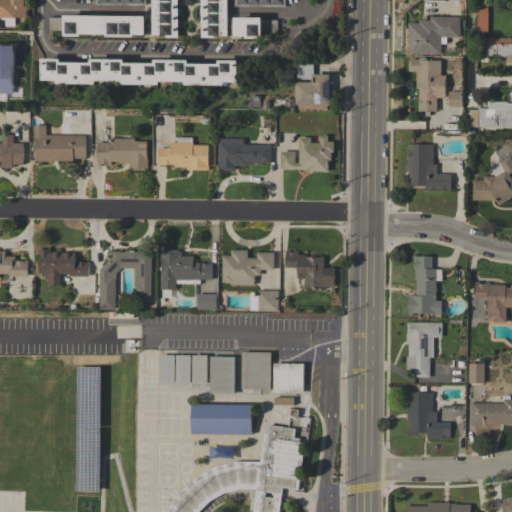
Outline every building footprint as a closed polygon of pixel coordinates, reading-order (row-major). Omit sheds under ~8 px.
[(0,0),(24,0),(24,6),(25,6),(25,17),(14,17),(14,26),(4,26),(4,18),(0,18),(0,0)] [(177,0),(177,37),(164,37),(164,35),(151,35),(151,0),(177,0)] [(200,0),(226,0),(226,35),(213,35),(213,37),(200,37),(200,0)] [(511,63),(505,63),(505,56),(487,56),(487,58),(477,58),(477,2),(487,2),(487,32),(483,32),(483,37),(511,37),(511,63)] [(144,16),(144,34),(133,34),(133,36),(105,36),(105,34),(79,34),(79,36),(63,36),(63,30),(48,30),(48,17),(144,16)] [(409,23),(419,23),(419,20),(431,20),(431,16),(460,17),(459,37),(447,37),(447,43),(441,43),(441,54),(408,53),(409,23)] [(261,17),(261,19),(276,19),(276,32),(261,32),(261,38),(244,38),(244,36),(233,36),(233,17),(261,17)] [(0,43),(15,44),(15,51),(13,51),(13,66),(12,66),(12,93),(0,93),(0,43)] [(54,83),(54,80),(39,80),(39,59),(236,60),(236,82),(221,82),(221,85),(182,85),(182,81),(157,81),(157,84),(137,84),(137,88),(135,88),(135,89),(130,89),(130,84),(118,84),(118,81),(93,81),(93,83),(54,83)] [(445,97),(436,97),(436,111),(419,110),(419,89),(416,89),(417,71),(409,71),(410,59),(420,59),(420,60),(441,60),(440,75),(445,75),(445,97)] [(295,82),(311,82),(311,79),(297,79),(297,62),(313,62),(313,74),(329,74),(329,105),(327,105),(327,109),(298,109),(298,105),(295,105),(295,82)] [(448,91),(462,91),(462,107),(448,107),(448,91)] [(477,108),(505,108),(505,103),(511,103),(511,127),(477,127),(477,108)] [(46,125),(46,135),(85,135),(85,158),(73,158),(73,161),(51,161),(35,161),(35,138),(34,138),(34,125),(46,125)] [(0,143),(2,143),(2,134),(13,134),(13,143),(23,143),(23,164),(12,164),(12,168),(0,168),(0,143)] [(280,151),(296,151),(296,163),(299,163),(299,137),(311,137),(311,142),(320,143),(320,135),(328,135),(328,141),(334,141),(334,152),(332,152),(332,160),(329,160),(329,171),(308,171),(308,169),(280,169),(280,151)] [(157,148),(168,148),(168,147),(170,147),(170,142),(177,142),(177,137),(192,137),(192,142),(193,142),(193,145),(208,144),(208,161),(209,161),(209,170),(186,170),(186,167),(174,167),(174,164),(157,165),(157,148)] [(97,142),(108,142),(108,138),(134,138),(134,141),(147,141),(146,156),(148,156),(147,168),(145,168),(145,170),(132,170),(133,168),(129,168),(130,163),(119,163),(119,161),(111,161),(111,165),(106,165),(106,164),(100,164),(100,165),(97,165),(97,142)] [(218,141),(220,141),(220,138),(243,138),(243,142),(245,142),(245,144),(271,144),(271,163),(266,163),(266,162),(261,162),(261,163),(247,163),(247,165),(235,165),(235,170),(218,170),(218,141)] [(433,144),(433,167),(436,168),(436,173),(451,174),(450,190),(425,189),(425,186),(410,185),(410,177),(409,177),(409,171),(406,171),(406,164),(408,164),(408,144),(433,144)] [(511,197),(498,205),(495,200),(471,200),(471,180),(483,180),(483,176),(494,176),(491,170),(500,165),(498,162),(509,156),(511,160),(511,171),(508,174),(511,180),(511,195),(511,196),(511,197)] [(50,249),(50,252),(75,252),(75,261),(89,261),(89,276),(70,276),(70,274),(59,274),(59,279),(45,279),(45,273),(39,273),(39,254),(38,254),(38,249),(50,249)] [(160,272),(161,272),(162,260),(160,260),(160,249),(179,250),(179,252),(181,252),(181,255),(193,256),(193,262),(212,262),(212,279),(199,279),(199,283),(176,283),(176,289),(160,289),(160,272)] [(222,255),(231,255),(231,249),(247,250),(247,257),(257,257),(257,252),(274,252),(274,269),(260,269),(260,275),(255,275),(255,281),(254,281),(254,284),(231,284),(231,282),(222,282),(222,255)] [(112,257),(112,251),(121,251),(121,252),(125,252),(125,250),(140,250),(140,252),(151,252),(151,299),(134,299),(134,286),(133,268),(121,268),(116,273),(115,310),(99,309),(100,269),(112,257)] [(285,250),(298,251),(298,254),(304,254),(304,255),(308,256),(324,257),(324,265),(326,267),(335,267),(335,270),(336,270),(335,284),(334,284),(334,291),(331,291),(331,287),(321,287),(304,287),(304,278),(297,278),(297,268),(295,268),(295,267),(285,267),(285,250)] [(0,251),(5,251),(5,256),(15,256),(14,260),(27,260),(27,276),(9,276),(9,274),(0,274),(0,251)] [(441,314),(433,314),(433,313),(412,313),(412,315),(409,315),(409,294),(416,294),(416,279),(415,279),(415,270),(413,270),(413,266),(415,266),(415,260),(414,260),(414,256),(432,256),(432,268),(436,268),(436,300),(441,300),(441,314)] [(492,322),(493,316),(487,316),(487,300),(486,300),(486,297),(475,297),(475,281),(479,281),(479,283),(484,283),(484,281),(489,281),(489,284),(505,284),(505,287),(510,287),(510,284),(511,284),(511,307),(506,307),(506,322),(492,322)] [(278,290),(278,311),(258,311),(258,290),(278,290)] [(216,310),(196,310),(196,293),(216,293),(216,310)] [(411,369),(406,369),(406,356),(408,356),(409,344),(406,344),(406,333),(407,333),(407,322),(442,322),(442,337),(441,337),(441,357),(432,357),(432,363),(429,363),(429,377),(411,377),(411,369)] [(241,352),(271,352),(270,389),(260,389),(260,392),(253,392),(253,389),(241,389),(241,352)] [(159,384),(160,354),(174,354),(174,384),(159,384)] [(175,384),(176,355),(190,355),(190,384),(175,384)] [(192,355),(207,355),(207,384),(192,384),(192,355)] [(210,356),(235,356),(234,394),(209,393),(210,356)] [(273,363),(304,363),(303,393),(273,392),(273,363)] [(468,363),(484,363),(484,383),(468,383),(468,363)] [(433,411),(437,411),(436,422),(450,422),(450,438),(426,438),(426,433),(409,433),(409,418),(407,418),(407,411),(408,411),(409,391),(413,391),(413,392),(433,392),(433,411)] [(294,397),(294,405),(274,404),(274,397),(294,397)] [(470,402),(503,403),(503,399),(511,399),(511,424),(484,424),(482,424),(482,425),(470,425),(470,402)] [(191,434),(191,404),(252,404),(251,434),(191,434)] [(263,433),(268,434),(269,425),(295,428),(294,437),(300,438),(299,441),(305,442),(298,490),(282,487),(278,511),(165,511),(176,495),(193,478),(213,467),(235,461),(259,461),(263,433)] [(511,511),(503,511),(502,506),(510,504),(508,497),(511,496),(511,511)] [(450,502),(450,503),(456,503),(456,504),(470,504),(470,511),(478,511),(408,511),(408,505),(427,506),(427,502),(450,502)]
